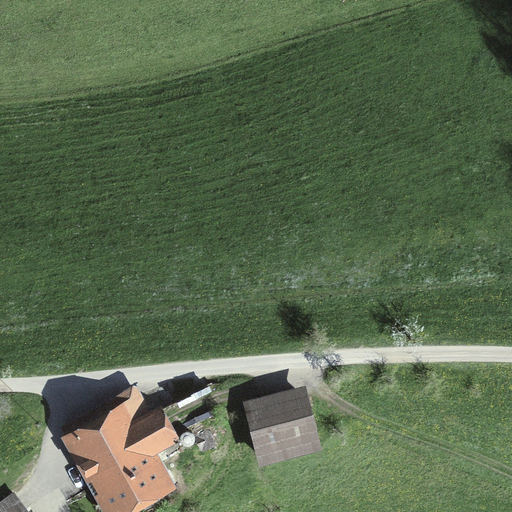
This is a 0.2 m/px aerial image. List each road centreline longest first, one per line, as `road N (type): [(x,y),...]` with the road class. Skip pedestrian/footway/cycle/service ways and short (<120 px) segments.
road 1 (track): [(511,355),(420,353),(0,384)]
road 2 (track): [(511,472),(362,413),(288,363)]
